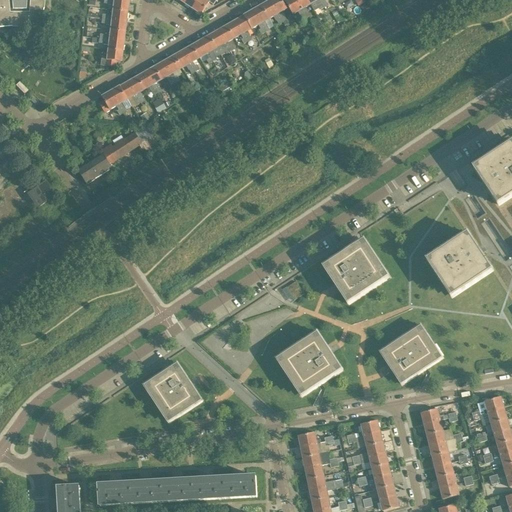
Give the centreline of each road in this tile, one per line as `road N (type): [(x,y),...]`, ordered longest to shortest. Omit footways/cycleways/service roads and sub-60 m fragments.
road 1 (residential): [(37,467),(41,425),(56,407),(511,106)]
road 2 (residential): [(37,467),(270,429)]
road 3 (residential): [(270,429),(394,403)]
road 4 (residential): [(33,128),(137,65)]
road 5 (residential): [(394,403),(511,381)]
